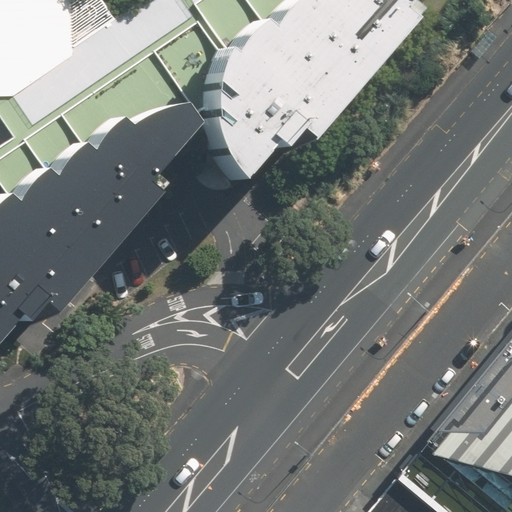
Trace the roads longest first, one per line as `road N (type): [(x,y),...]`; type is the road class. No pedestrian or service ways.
road 1 (residential): [(0,403),(114,347),(197,318),(240,326),(305,368)]
road 2 (trunk): [(305,368),(511,116)]
road 3 (trunk): [(189,511),(305,368)]
